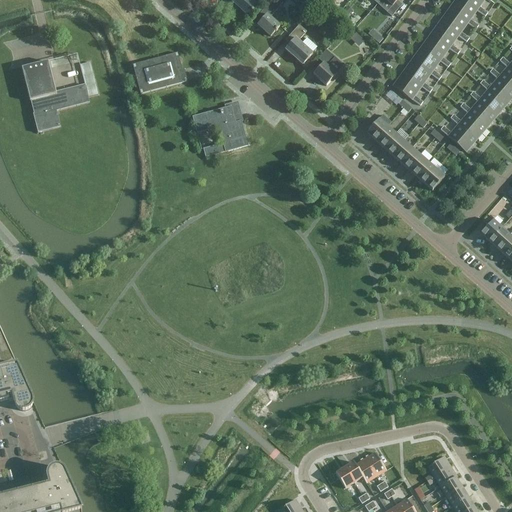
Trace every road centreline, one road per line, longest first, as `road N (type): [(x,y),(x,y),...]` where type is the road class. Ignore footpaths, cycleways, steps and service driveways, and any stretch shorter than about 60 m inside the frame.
road 1 (unclassified): [(321,141),(161,0)]
road 2 (residential): [(321,511),(302,476),(317,452),(441,427)]
road 3 (residential): [(321,141),(424,0)]
road 4 (unclassified): [(443,248),(321,141)]
